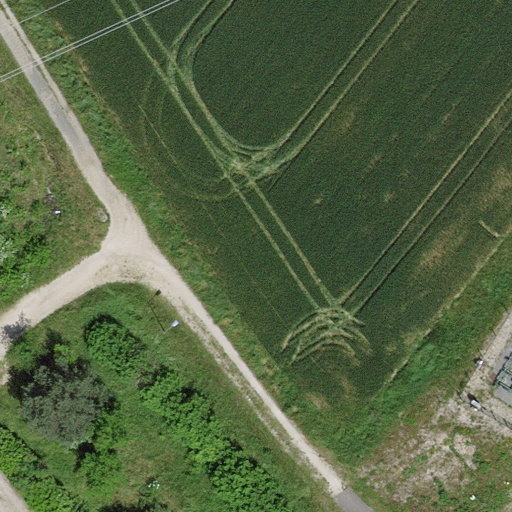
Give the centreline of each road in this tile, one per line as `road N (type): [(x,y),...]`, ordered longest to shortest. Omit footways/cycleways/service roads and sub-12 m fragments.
road 1 (track): [(0,6),(143,241),(337,487)]
road 2 (track): [(143,241),(43,302),(0,339)]
